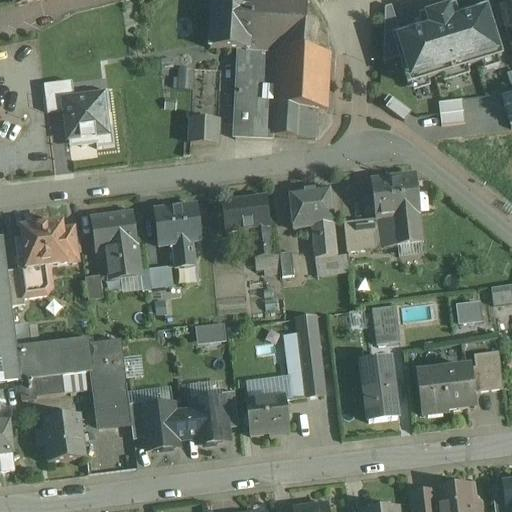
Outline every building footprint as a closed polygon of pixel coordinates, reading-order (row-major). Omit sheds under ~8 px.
[(235,0),(235,11),(213,9),(210,51),(240,53),(247,53),(250,0),(235,0)] [(307,0),(250,0),(247,53),(277,55),(276,76),(272,138),(299,140),(300,110),(326,112),(330,55),(303,53),(307,0)] [(511,9),(510,4),(499,8),(506,30),(511,28),(511,9)] [(427,28),(391,38),(407,87),(502,58),(491,22),(487,9),(457,19),(455,9),(424,19),(427,28)] [(247,53),(240,53),(239,74),(276,76),(277,55),(247,53)] [(276,76),(239,74),(235,141),(272,143),(272,138),(276,76)] [(62,102),(74,101),(72,84),(44,88),(47,115),(64,113),(62,102)] [(511,91),(501,95),(510,128),(511,127),(511,91)] [(108,138),(103,97),(74,101),(62,102),(64,113),(68,143),(108,138)] [(440,102),(442,125),(464,123),(462,101),(440,102)] [(218,122),(191,121),(190,146),(217,147),(218,122)] [(414,179),(371,185),(376,223),(377,223),(417,218),(419,218),(414,179)] [(329,190),(289,196),(293,232),(312,229),(333,226),(329,190)] [(265,199),(221,205),(225,236),(251,232),(255,260),(273,258),(265,199)] [(197,208),(154,214),(159,249),(172,248),(194,245),(201,244),(201,243),(197,208)] [(132,217),(91,223),(96,256),(106,254),(137,250),(132,217)] [(417,218),(377,223),(378,232),(386,231),(388,228),(393,227),(396,249),(399,249),(421,246),(417,218)] [(376,223),(343,228),(347,256),(380,251),(378,232),(377,223),(376,223)] [(333,226),(312,229),(315,261),(336,258),(333,229),(333,226)] [(36,228),(34,231),(20,232),(22,243),(14,243),(17,264),(24,263),(25,271),(26,273),(49,270),(65,268),(65,273),(77,272),(77,267),(78,266),(73,233),(62,235),(61,228),(48,229),(44,227),(36,228)] [(388,228),(386,231),(378,232),(380,251),(396,249),(393,227),(388,228)] [(343,228),(333,229),(336,258),(337,258),(347,256),(343,228)] [(3,243),(0,243),(0,386),(21,384),(12,311),(7,274),(3,243)] [(175,272),(196,269),(194,245),(172,248),(175,271),(175,272)] [(421,246),(399,249),(400,258),(422,255),(421,246)] [(137,250),(106,254),(109,279),(140,274),(137,250)] [(273,258),(255,260),(258,283),(276,281),(273,258)] [(171,269),(148,271),(150,292),(173,290),(171,269)] [(49,270),(26,273),(25,271),(19,272),(23,303),(25,303),(39,301),(38,300),(47,299),(52,292),(49,270)] [(19,272),(7,274),(12,311),(25,309),(25,303),(23,303),(19,272)] [(101,280),(85,282),(88,307),(104,305),(101,280)] [(511,288),(491,291),(493,309),(511,305),(511,288)] [(456,326),(483,324),(481,303),(455,305),(456,326)] [(396,309),(372,312),(377,348),(401,345),(396,309)] [(315,319),(296,321),(298,337),(305,401),(324,398),(315,319)] [(195,327),(196,345),(226,343),(225,325),(195,327)] [(298,337),(285,339),(292,403),(305,401),(298,337)] [(121,344),(88,348),(89,358),(99,431),(131,427),(129,408),(127,390),(126,390),(120,345),(121,345),(121,344)] [(88,349),(77,350),(79,360),(89,358),(88,349)] [(498,355),(474,358),(475,370),(470,371),(474,396),(503,392),(498,355)] [(390,362),(360,366),(368,425),(398,421),(390,362)] [(470,371),(416,377),(422,419),(424,419),(423,414),(444,411),(445,416),(447,416),(447,414),(468,411),(466,397),(474,396),(470,371)] [(234,395),(221,396),(222,402),(223,402),(227,432),(239,430),(234,395)] [(284,400),(246,405),(251,438),(269,436),(269,438),(289,435),(284,400)] [(222,402),(192,406),(193,414),(183,416),(187,442),(196,440),(197,448),(228,444),(227,432),(223,402),(222,402)] [(142,406),(129,408),(131,427),(133,444),(145,442),(141,412),(143,412),(142,406)] [(143,412),(141,412),(145,442),(147,454),(178,450),(177,443),(187,442),(183,416),(174,417),(173,408),(143,412)] [(81,418),(42,423),(46,451),(48,467),(86,462),(81,418)] [(9,427),(0,428),(0,455),(13,454),(9,427)] [(43,433),(35,434),(37,452),(46,451),(43,433)] [(13,454),(0,455),(0,476),(15,474),(13,454)] [(511,511),(511,483),(503,484),(503,488),(506,511),(511,511)] [(474,511),(472,488),(434,493),(434,494),(436,511),(474,511)] [(494,511),(506,511),(503,488),(491,489),(494,511)] [(436,511),(434,494),(408,497),(409,511),(436,511)]
